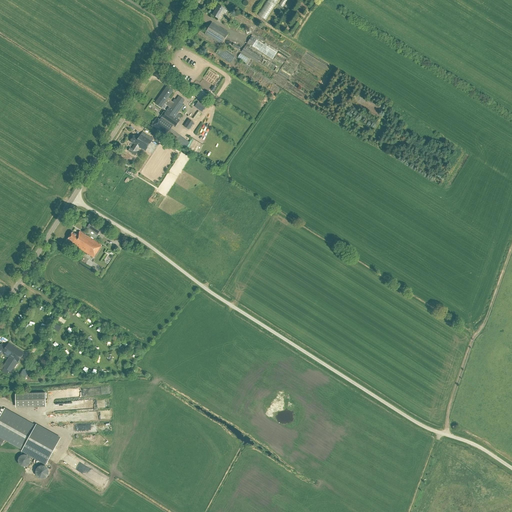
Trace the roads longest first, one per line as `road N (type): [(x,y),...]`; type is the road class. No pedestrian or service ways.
road 1 (unclassified): [(511,468),(403,414),(72,198)]
road 2 (tertiary): [(72,198),(197,0)]
road 3 (track): [(446,435),(453,389),(511,247)]
road 4 (tertiary): [(0,313),(72,198)]
